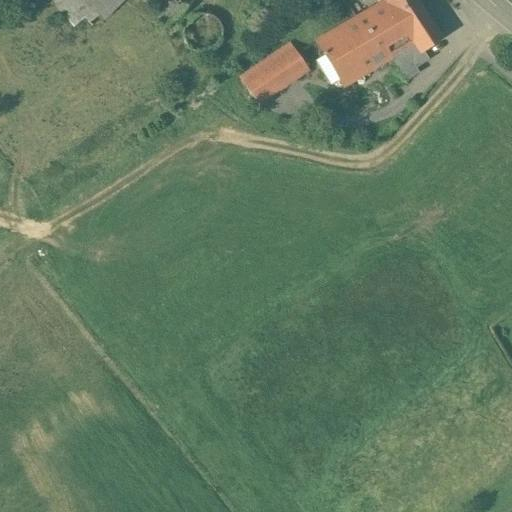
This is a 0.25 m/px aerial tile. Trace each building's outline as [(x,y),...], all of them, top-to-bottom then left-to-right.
[(53,0),(92,51),(114,34),(88,0),(53,0)] [(145,0),(169,24),(192,0),(145,0)] [(385,0),(386,1),(417,43),(422,51),(440,38),(415,0),(385,0)] [(386,1),(317,41),(344,86),(389,60),(417,43),(386,1)] [(186,43),(190,49),(195,53),(202,54),(208,53),(214,50),(218,45),(220,39),(220,32),(217,26),(212,21),(205,18),(198,19),(191,22),(186,28),(184,35),(186,43)] [(422,51),(417,43),(389,60),(404,83),(419,74),(416,69),(428,61),(422,51)] [(292,48),(242,81),(257,104),(307,71),(292,48)]
